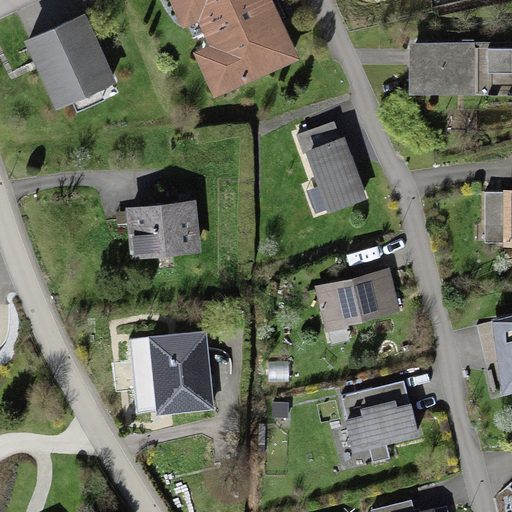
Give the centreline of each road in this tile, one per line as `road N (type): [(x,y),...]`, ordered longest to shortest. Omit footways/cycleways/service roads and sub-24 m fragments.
road 1 (residential): [(315,0),(407,200),(482,511)]
road 2 (residential): [(0,207),(52,350),(150,511)]
